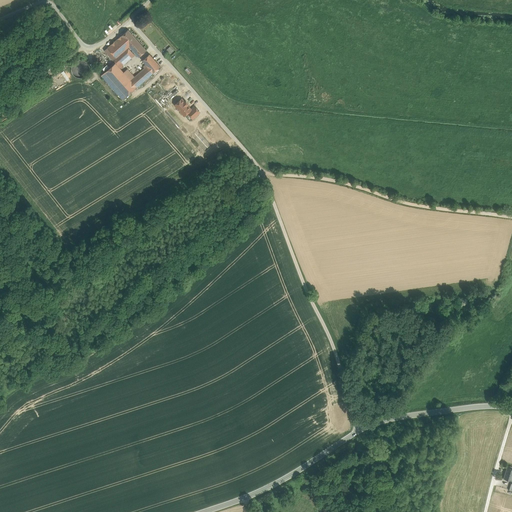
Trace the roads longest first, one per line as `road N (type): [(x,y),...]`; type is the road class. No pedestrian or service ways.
road 1 (unclassified): [(356,430),(325,327),(263,175),(130,21)]
road 2 (track): [(263,175),(313,177),(403,203),(511,216)]
road 3 (secondary): [(202,511),(279,482),(356,430)]
road 4 (unclassified): [(130,21),(89,47),(47,2),(0,19)]
road 5 (secondary): [(356,430),(437,410),(511,407)]
